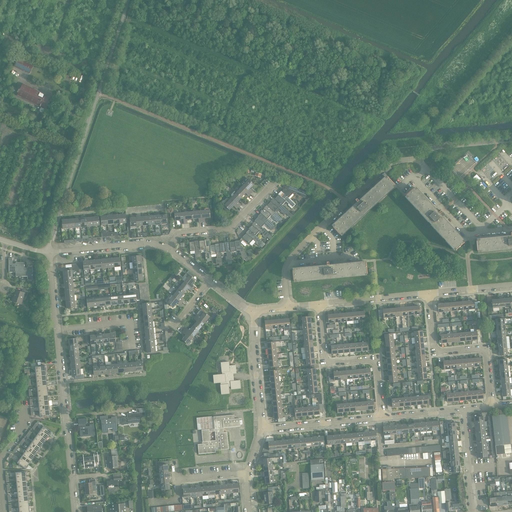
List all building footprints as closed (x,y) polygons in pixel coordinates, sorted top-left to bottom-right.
[(58,0),(56,0),(54,8),(59,10),(62,1),(58,0)] [(5,14),(2,24),(8,26),(7,30),(10,31),(13,21),(10,20),(11,16),(5,14)] [(34,22),(31,31),(37,33),(40,24),(34,22)] [(40,24),(37,33),(42,35),(45,25),(40,24)] [(45,25),(42,35),(47,36),(50,27),(45,25)] [(50,27),(47,36),(52,38),(55,28),(50,27)] [(55,28),(52,38),(57,40),(60,30),(55,28)] [(60,30),(57,40),(62,41),(65,32),(60,30)] [(16,58),(13,66),(29,74),(32,66),(16,58)] [(45,109),(46,110),(51,100),(44,96),(45,95),(21,83),(17,90),(21,92),(19,96),(27,100),(26,101),(28,101),(41,107),(40,109),(40,110),(40,111),(41,112),(41,113),(43,113),(43,112),(44,111),(45,109)] [(332,226),(340,235),(394,185),(386,177),(361,200),(357,203),(332,226)] [(242,186),(251,194),(253,192),(249,189),(253,184),(248,179),(242,186)] [(288,198),(289,198),(294,192),(302,195),(301,196),(305,198),(308,193),(289,185),(286,189),(285,188),(282,192),(288,198)] [(236,192),(241,197),(245,193),(249,196),(251,194),(242,186),(236,192)] [(414,188),(406,196),(455,250),(463,242),(440,217),(437,213),(414,188)] [(230,199),(239,207),(241,205),(237,202),(241,197),(236,192),(236,193),(234,191),(231,194),(231,195),(231,196),(232,197),(230,199)] [(281,205),(282,205),(285,201),(289,205),(289,206),(292,209),(296,204),(289,198),(288,198),(282,192),(281,192),(282,193),(279,196),(278,195),(275,199),(281,205)] [(228,211),(229,209),(229,210),(233,206),(237,209),(239,207),(230,199),(224,205),(226,207),(224,208),(224,209),(227,211),(228,211)] [(274,213),(275,212),(278,208),(282,212),(281,212),(284,215),(288,211),(282,205),(281,205),(275,199),(271,202),(267,205),(274,213)] [(267,219),(271,215),(275,219),(274,220),(277,223),(279,221),(280,222),(283,219),(281,218),(275,212),(274,213),(267,205),(267,206),(264,209),(260,213),(267,219)] [(201,211),(202,223),(204,222),(204,218),(210,217),(209,210),(201,211)] [(192,212),(192,219),(198,218),(199,223),(202,223),(201,211),(192,212)] [(184,224),(183,212),(174,213),(175,221),(181,220),(181,224),(184,224)] [(183,212),(184,224),(187,224),(186,220),(192,219),(192,212),(183,212)] [(261,227),(265,223),(269,227),(268,228),(271,230),(275,226),(267,219),(260,213),(262,214),(259,217),(258,217),(254,221),(261,227)] [(254,235),(255,235),(258,231),(262,234),(262,235),(265,239),(267,237),(269,235),(261,227),(254,221),(256,223),(253,226),(252,225),(248,229),(254,235)] [(248,229),(250,231),(247,234),(246,233),(243,237),(249,244),(253,239),(257,243),(256,244),(259,247),(260,246),(262,248),(265,244),(263,243),(255,235),(254,235),(248,229)] [(476,240),(477,251),(511,248),(511,236),(510,237),(476,240)] [(200,250),(206,250),(206,255),(205,255),(205,260),(207,259),(207,262),(210,261),(210,259),(211,259),(211,255),(210,245),(209,241),(204,241),(199,241),(199,242),(200,250)] [(230,252),(231,252),(239,251),(242,256),(241,256),(243,260),(244,259),(246,261),(249,259),(240,242),(239,241),(235,241),(235,242),(229,242),(229,243),(230,243),(230,252)] [(199,242),(195,243),(195,242),(189,242),(190,251),(196,251),(196,253),(195,254),(195,258),(201,257),(200,250),(199,242)] [(226,262),(228,262),(228,264),(232,264),(231,261),(231,252),(230,252),(230,243),(229,243),(225,244),(225,243),(219,243),(220,245),(220,253),(221,253),(226,252),(227,257),(226,258),(226,262)] [(216,264),(219,264),(219,266),(222,265),(222,263),(221,253),(220,253),(220,245),(215,246),(215,245),(210,245),(211,255),(216,255),(217,260),(216,260),(216,264)] [(21,276),(21,274),(21,262),(16,262),(16,264),(12,264),(12,258),(9,258),(9,272),(16,272),(16,276),(21,276)] [(21,274),(21,276),(27,276),(27,280),(33,280),(33,266),(27,266),(27,268),(24,268),(24,262),(21,262),(21,274)] [(72,270),(80,270),(80,273),(83,273),(82,263),(71,264),(72,267),(72,270)] [(292,270),(293,281),(366,274),(365,263),(331,266),(326,266),(292,270)] [(184,282),(193,289),(194,287),(192,285),(193,284),(192,283),(195,280),(189,275),(184,282)] [(177,288),(184,293),(188,289),(191,291),(193,289),(184,282),(182,281),(177,288)] [(171,294),(173,296),(182,303),(184,300),(180,298),(184,293),(177,288),(171,294)] [(26,297),(28,291),(22,289),(21,292),(16,290),(14,297),(13,297),(12,300),(13,301),(12,301),(21,304),(23,296),(26,297)] [(129,294),(130,303),(136,303),(136,300),(139,300),(138,290),(129,291),(129,294)] [(182,303),(173,296),(167,303),(173,307),(177,302),(180,305),(182,303)] [(498,308),(497,299),(492,300),(492,304),(488,304),(489,312),(493,312),(492,308),(498,308)] [(467,301),(468,310),(475,309),(474,309),(480,308),(480,302),(474,302),(474,301),(467,301)] [(200,309),(196,314),(195,316),(204,324),(209,317),(200,309)] [(379,316),(383,316),(384,318),(390,317),(389,309),(383,310),(378,310),(379,316)] [(193,326),(198,330),(204,324),(195,316),(193,319),(196,321),(193,326)] [(184,330),(193,337),(198,330),(193,326),(189,331),(185,328),(184,330)] [(193,337),(184,330),(182,332),(185,335),(182,340),(188,344),(193,337)] [(331,347),(331,354),(337,354),(337,345),(335,345),(334,341),(330,342),(331,344),(328,344),(328,347),(331,347)] [(221,394),(229,394),(228,387),(231,387),(231,389),(240,388),(240,380),(233,381),(232,374),(236,373),(235,365),(229,366),(229,362),(220,363),(221,372),(222,372),(222,374),(213,375),(214,383),(220,383),(220,385),(221,394)] [(482,390),(476,391),(477,399),(483,399),(483,395),(486,395),(485,390),(482,390)] [(421,396),(422,405),(428,404),(428,400),(431,399),(431,394),(428,394),(428,396),(421,396)] [(319,415),(319,413),(323,412),(322,404),(318,405),(318,406),(312,407),(313,415),(319,415)] [(282,412),(273,413),(274,419),(278,419),(278,422),(285,421),(285,417),(282,417),(282,412)] [(137,418),(142,417),(142,413),(127,414),(127,418),(121,418),(122,425),(128,424),(128,423),(138,422),(137,418)] [(474,423),(484,422),(483,417),(485,417),(484,413),(477,413),(478,417),(473,418),(474,423)] [(492,416),(496,454),(496,455),(511,453),(506,414),(492,416)] [(220,416),(216,417),(213,417),(211,417),(197,418),(198,430),(201,430),(203,441),(203,444),(198,444),(199,454),(215,453),(215,448),(221,447),(221,450),(228,449),(227,432),(224,433),(224,429),(224,428),(240,426),(239,419),(234,419),(234,417),(234,415),(220,416)] [(110,428),(112,427),(113,431),(118,431),(116,417),(112,417),(112,419),(108,419),(107,416),(100,417),(100,420),(102,420),(103,433),(108,432),(107,428),(110,428)] [(91,436),(95,436),(94,424),(90,424),(90,426),(86,427),(86,423),(87,423),(86,418),(78,419),(79,427),(80,427),(81,436),(88,435),(91,434),(91,436)] [(41,430),(49,436),(52,432),(44,426),(41,430)] [(38,434),(46,440),(49,436),(41,430),(38,434)] [(46,440),(38,434),(35,438),(43,444),(46,440)] [(32,442),(40,448),(43,444),(35,438),(32,442)] [(40,448),(32,442),(29,446),(37,452),(40,448)] [(26,450),(34,456),(37,452),(29,446),(26,450)] [(111,449),(111,453),(112,457),(107,457),(108,462),(109,468),(117,468),(116,456),(118,456),(118,453),(118,448),(111,449)] [(34,456),(26,450),(23,454),(32,461),(34,456)] [(440,452),(434,452),(436,472),(442,471),(440,452)] [(20,458),(29,465),(32,461),(23,454),(20,458)] [(84,466),(84,465),(88,464),(88,468),(95,468),(95,462),(98,462),(97,454),(93,454),(94,457),(83,458),(83,461),(81,461),(80,462),(81,465),(81,466),(84,466)] [(29,465),(20,458),(17,463),(26,469),(29,465)] [(319,459),(310,460),(310,465),(311,480),(321,479),(323,479),(324,479),(323,465),(323,464),(319,464),(319,459)] [(158,462),(159,465),(156,466),(156,472),(159,471),(168,471),(168,464),(166,465),(165,461),(158,462)] [(391,466),(382,467),(382,469),(382,482),(382,490),(389,490),(389,492),(395,492),(394,479),(405,479),(423,478),(430,477),(430,476),(433,476),(433,467),(430,467),(405,468),(391,469),(391,466)] [(115,489),(115,488),(118,488),(118,481),(122,480),(121,476),(121,473),(113,474),(113,477),(114,477),(114,481),(107,482),(108,489),(108,488),(108,490),(109,492),(112,493),(114,492),(115,489)] [(438,503),(445,503),(444,491),(437,492),(436,481),(436,476),(430,477),(431,481),(433,511),(436,511),(439,511),(438,503)] [(90,483),(85,484),(86,495),(94,494),(93,491),(97,491),(96,483),(96,480),(90,480),(90,483)] [(263,493),(264,498),(273,497),(273,492),(272,490),(279,489),(279,486),(268,488),(268,492),(263,493)] [(409,504),(409,505),(409,511),(419,511),(419,506),(420,506),(420,504),(418,488),(410,489),(411,499),(411,503),(411,504),(409,504)] [(454,510),(454,502),(450,502),(450,499),(451,499),(450,489),(445,489),(447,511),(454,510)] [(454,502),(454,510),(462,509),(461,501),(456,502),(456,499),(457,499),(456,494),(453,494),(454,500),(454,502)] [(273,497),(264,498),(264,504),(268,504),(269,507),(273,507),(273,503),(274,503),(273,497)] [(396,508),(396,509),(397,508),(397,511),(407,511),(407,507),(399,508),(399,500),(395,501),(396,508)] [(396,511),(396,509),(396,508),(395,506),(393,506),(393,508),(393,506),(391,506),(390,502),(387,502),(387,506),(384,507),(384,511),(392,511),(393,511),(396,511)] [(125,511),(125,503),(112,504),(112,511),(125,511)]
